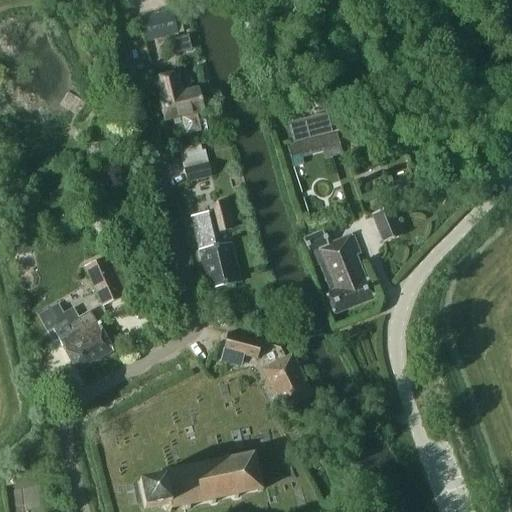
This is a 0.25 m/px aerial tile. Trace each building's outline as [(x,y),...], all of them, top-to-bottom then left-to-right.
[(139,18),(144,42),(177,35),(172,10),(139,18)] [(181,93),(176,73),(153,79),(164,121),(195,114),(194,108),(202,106),(197,89),(181,93)] [(332,133),(327,113),(303,119),(308,139),(332,133)] [(341,154),(336,136),(288,150),(293,168),(304,165),(302,158),(323,152),(325,159),(341,154)] [(211,177),(207,163),(183,169),(187,183),(211,177)] [(220,247),(217,232),(231,229),(224,202),(209,205),(211,213),(191,218),(208,289),(240,283),(230,245),(220,247)] [(373,215),(383,241),(402,234),(392,208),(373,215)] [(328,246),(324,236),(322,232),(304,239),(310,253),(313,252),(330,293),(325,295),(333,316),(373,299),(365,278),(363,279),(354,257),(359,255),(351,236),(328,246)] [(15,250),(19,268),(32,266),(28,248),(16,250),(15,250)] [(108,265),(105,258),(83,268),(101,308),(123,298),(121,292),(128,289),(115,262),(108,265)] [(94,321),(88,312),(68,324),(74,333),(59,342),(77,372),(112,351),(94,321)] [(247,357),(257,360),(262,341),(228,332),(220,362),(244,368),(247,357)] [(312,396),(291,355),(262,371),(282,411),(312,396)] [(254,453),(252,454),(252,455),(230,460),(229,455),(224,456),(225,460),(206,464),(205,463),(203,464),(181,469),(178,469),(178,470),(164,473),(161,471),(159,473),(162,475),(162,477),(136,483),(142,511),(168,506),(168,507),(166,511),(168,511),(169,511),(171,509),(184,506),(185,511),(190,510),(189,505),(210,500),(211,505),(215,504),(214,499),(232,495),(233,500),(238,499),(237,494),(257,490),(257,491),(263,490),(262,487),(261,488),(257,472),(258,472),(258,469),(257,470),(253,456),(255,456),(254,453)]
